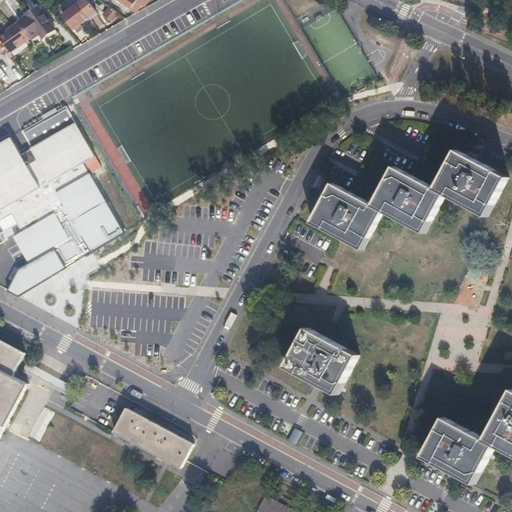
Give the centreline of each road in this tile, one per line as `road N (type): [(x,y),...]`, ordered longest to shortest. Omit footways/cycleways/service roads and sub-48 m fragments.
road 1 (residential): [(399,107),(351,120),(318,150),(181,404)]
road 2 (residential): [(181,404),(380,511)]
road 3 (residential): [(194,0),(0,111)]
road 4 (residential): [(0,305),(181,404)]
